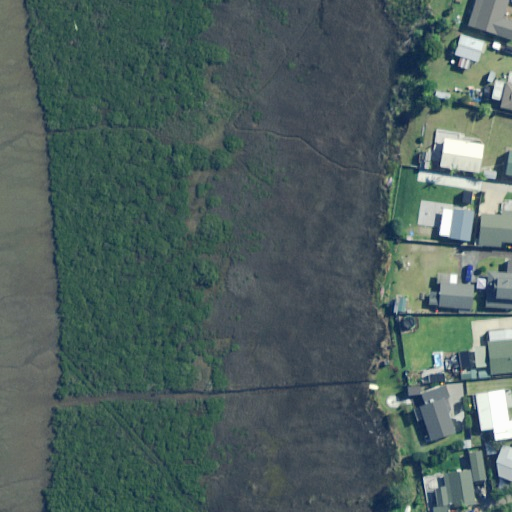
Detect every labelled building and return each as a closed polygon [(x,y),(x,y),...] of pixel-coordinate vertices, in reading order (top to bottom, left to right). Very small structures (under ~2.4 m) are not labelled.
[(511,19),(503,17),(508,0),(475,0),(467,24),(511,38),(511,19)] [(484,41),(460,33),(454,53),(460,55),(473,59),(479,61),(484,41)] [(473,59),(460,55),(458,65),(471,69),(473,59)] [(505,81),(495,79),(491,97),(501,99),(505,81)] [(511,82),(505,81),(501,99),(500,106),(511,108),(511,82)] [(451,93),(436,90),(435,95),(449,98),(451,93)] [(483,143),(445,137),(440,165),(479,171),(483,143)] [(430,151),(422,150),(421,158),(430,159),(430,151)] [(435,169),(427,168),(425,175),(434,176),(435,169)] [(496,170),(484,168),(483,176),(495,177),(496,170)] [(474,210),(453,207),(449,236),(470,240),(474,210)] [(501,213),(480,211),(478,244),(501,246),(501,241),(511,241),(511,208),(502,208),(501,213)] [(428,229),(412,228),(412,236),(428,238),(428,229)] [(511,271),(488,270),(485,306),(511,307),(511,271)] [(437,272),(437,282),(440,282),(440,281),(450,281),(451,273),(437,272)] [(473,283),(450,281),(440,281),(440,282),(438,306),(472,308),(473,283)] [(404,311),(406,298),(396,297),(395,310),(404,311)] [(446,317),(432,316),(431,324),(445,325),(446,317)] [(511,337),(487,340),(488,344),(484,345),(485,361),(489,361),(491,373),(511,370),(511,337)] [(485,369),(476,370),(477,377),(485,376),(485,369)] [(504,388),(475,393),(481,429),(493,427),(495,439),(511,435),(511,419),(509,420),(504,388)] [(444,396),(419,405),(431,440),(455,431),(444,396)] [(511,447),(502,443),(496,460),(498,475),(511,480),(511,447)] [(486,478),(482,450),(468,452),(473,480),(486,478)] [(475,502),(470,468),(443,472),(446,488),(435,490),(437,506),(433,506),(433,511),(449,511),(448,507),(475,502)]
